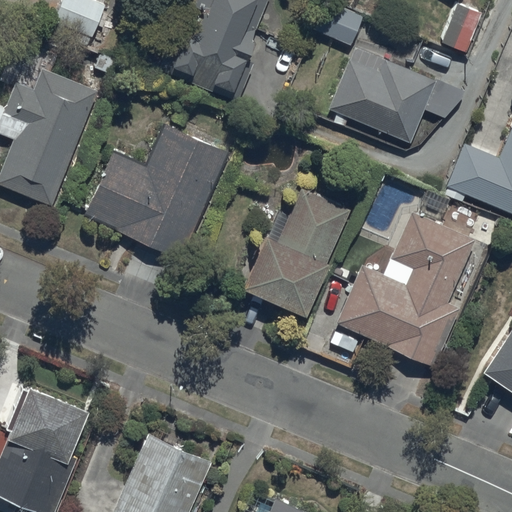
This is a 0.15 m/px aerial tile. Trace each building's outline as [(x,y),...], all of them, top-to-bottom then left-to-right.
[(104,5),(92,0),(62,0),(53,21),(92,37),(104,5)] [(244,59),(268,0),(194,0),(179,36),(173,33),(159,68),(238,101),(254,63),(244,59)] [(316,31),(350,45),(362,16),(328,2),(316,31)] [(480,13),(457,4),(441,42),(465,52),(480,13)] [(329,109),(410,143),(436,81),(355,47),(329,109)] [(20,125),(0,173),(0,184),(51,205),(98,91),(42,68),(33,89),(16,82),(1,117),(20,125)] [(182,258),(229,153),(163,124),(145,164),(113,150),(85,214),(182,258)] [(446,187),(511,214),(511,126),(499,158),(464,144),(446,187)] [(243,291),(304,317),(350,211),(301,189),(278,242),(266,237),(243,291)] [(362,266),(336,324),(434,367),(459,309),(447,304),(475,241),(411,212),(390,260),(412,270),(405,285),(362,266)] [(511,330),(484,373),(511,391),(511,330)] [(14,511),(55,511),(77,459),(72,457),(90,412),(29,388),(0,458),(0,496),(18,504),(14,511)] [(113,511),(189,511),(212,463),(148,434),(113,511)] [(305,511),(276,499),(270,511),(305,511)]
